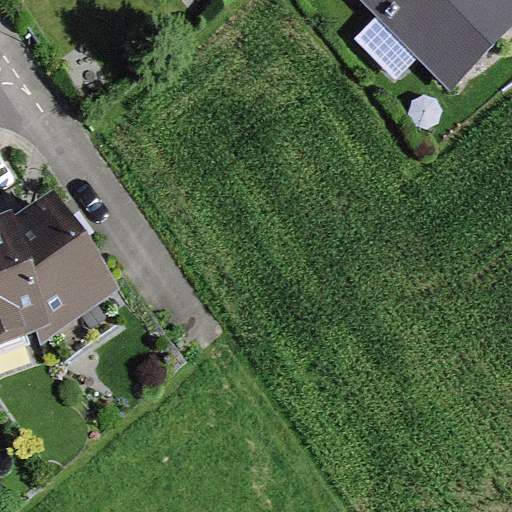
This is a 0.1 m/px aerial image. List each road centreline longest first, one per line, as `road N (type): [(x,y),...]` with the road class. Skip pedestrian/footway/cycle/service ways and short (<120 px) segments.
road 1 (residential): [(212,344),(8,71)]
road 2 (track): [(212,344),(334,511)]
